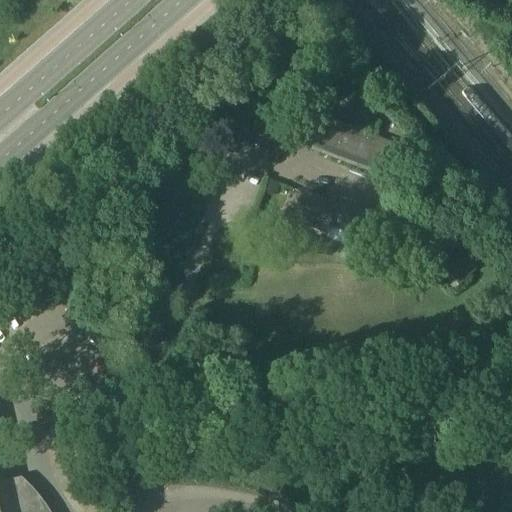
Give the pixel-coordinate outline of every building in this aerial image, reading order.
[(305,118),(294,114),(284,141),(295,145),(297,141),(305,119),(305,118)] [(307,147),(388,179),(400,146),(319,115),(307,147)] [(394,180),(389,178),(389,179),(376,213),(386,217),(394,220),(403,195),(407,185),(394,180)] [(327,235),(329,231),(331,227),(365,240),(375,213),(341,200),(338,206),(305,194),(294,223),(327,235)] [(413,204),(412,205),(401,214),(432,252),(423,261),(451,294),(473,277),(445,242),(444,243),(413,204)] [(87,336),(96,346),(103,340),(95,329),(87,336)] [(103,390),(56,426),(66,439),(83,427),(84,429),(98,418),(96,416),(113,403),(103,390)] [(0,511),(45,511),(40,504),(38,501),(35,497),(29,491),(23,484),(20,481),(0,485),(0,511)]
